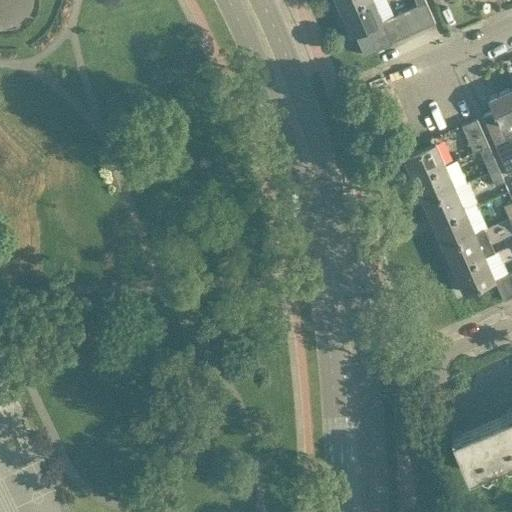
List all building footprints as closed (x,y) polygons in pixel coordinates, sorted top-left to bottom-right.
[(335,0),(340,11),(364,0),(335,0)] [(372,0),(364,0),(340,11),(350,34),(353,33),(362,55),(391,43),(390,42),(380,19),(372,0)] [(434,23),(424,1),(424,0),(416,3),(413,5),(423,28),(434,23)] [(423,28),(413,5),(402,9),(412,32),(423,28)] [(412,32),(402,9),(392,14),(402,37),(412,32)] [(392,14),(380,19),(390,42),(402,37),(392,14)] [(511,138),(509,132),(511,130),(511,90),(511,87),(488,97),(494,110),(482,115),(508,175),(511,173),(511,138)] [(475,118),(460,125),(472,152),(479,149),(487,145),(483,136),(475,118)] [(434,141),(424,145),(404,154),(414,177),(444,164),(434,141)] [(497,167),(492,154),(487,145),(479,149),(489,171),(497,167)] [(454,186),(444,164),(414,177),(423,200),(454,186)] [(503,180),(497,167),(489,171),(494,183),(503,180)] [(433,223),(464,209),(454,186),(423,200),(433,223)] [(511,200),(503,204),(509,217),(511,215),(511,200)] [(474,232),(464,209),(433,223),(444,246),(476,231),(474,232)] [(485,227),(476,231),(444,246),(453,268),(484,255),(495,250),(485,227)] [(494,277),(484,255),(453,268),(464,292),(494,279),(493,277),(494,277)] [(511,291),(504,273),(494,277),(493,277),(494,279),(503,300),(511,295),(511,291)] [(511,451),(511,409),(455,434),(453,430),(452,431),(452,430),(451,431),(468,471),(469,470),(511,451)]
